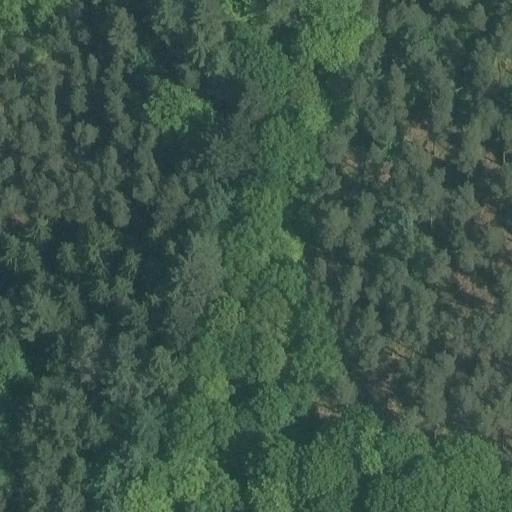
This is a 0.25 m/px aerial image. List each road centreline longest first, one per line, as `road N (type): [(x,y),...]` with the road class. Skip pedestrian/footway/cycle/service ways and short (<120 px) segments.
road 1 (track): [(134,511),(161,421),(323,0)]
road 2 (track): [(0,388),(161,421),(421,511)]
